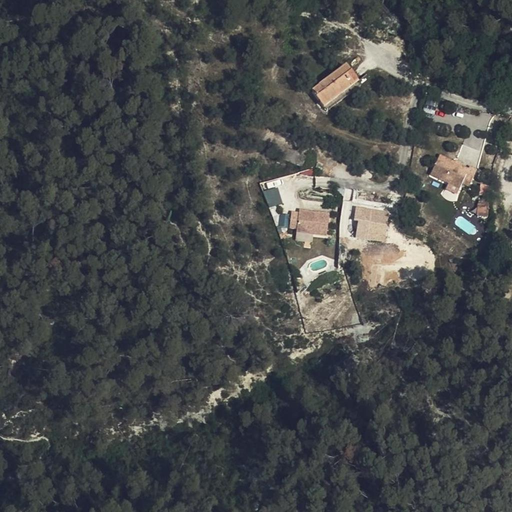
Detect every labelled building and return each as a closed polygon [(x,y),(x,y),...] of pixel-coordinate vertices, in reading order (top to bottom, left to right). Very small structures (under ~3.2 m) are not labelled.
[(324,111),(362,80),(350,65),(313,96),(324,111)] [(366,84),(362,80),(324,111),(327,115),(366,84)] [(310,159),(283,150),(280,162),(307,170),(310,159)] [(438,175),(455,184),(467,190),(472,181),(477,184),(485,169),(479,165),(477,168),(470,163),(468,167),(460,163),(462,159),(449,153),(438,175)] [(463,157),(462,159),(460,163),(468,167),(470,163),(471,161),(463,157)] [(467,190),(455,184),(452,190),(464,196),(467,190)] [(498,196),(498,185),(488,185),(488,195),(498,196)] [(278,187),(264,192),(270,208),(283,203),(278,187)] [(487,201),(485,214),(495,215),(496,200),(489,199),(489,201),(487,201)] [(387,233),(390,212),(356,207),(355,219),(359,220),(358,229),(387,233)] [(305,233),(305,237),(321,238),(334,239),(337,216),(321,215),(321,217),(317,217),(314,214),(306,213),(306,217),(299,216),(297,233),(305,233)] [(321,238),(305,237),(304,244),(320,246),(321,238)]
